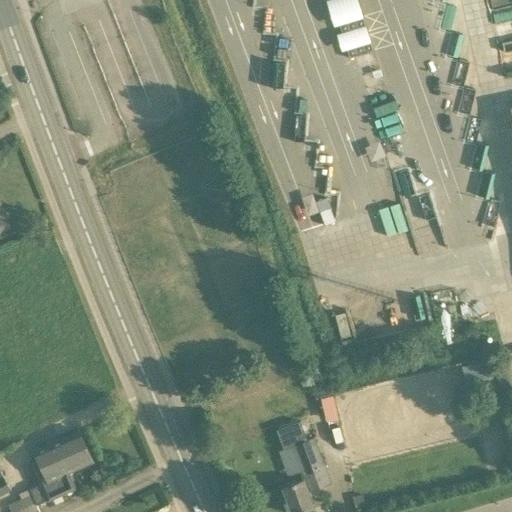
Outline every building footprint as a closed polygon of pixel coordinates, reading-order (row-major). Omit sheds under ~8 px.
[(511,0),(491,0),(495,20),(511,17),(511,0)] [(0,227),(8,224),(0,203),(0,227)] [(493,385),(488,359),(460,365),(466,391),(493,385)] [(505,370),(499,371),(502,383),(508,381),(505,370)] [(335,394),(324,395),(328,418),(338,416),(335,394)] [(76,486),(69,470),(92,459),(78,428),(34,448),(39,459),(32,462),(41,482),(30,487),(33,492),(9,503),(13,511),(42,511),(38,502),(48,498),(49,499),(76,486)] [(281,487),(290,511),(300,511),(312,508),(307,493),(329,484),(312,439),(290,447),(302,479),(281,487)] [(361,493),(352,496),(356,511),(366,508),(361,493)]
